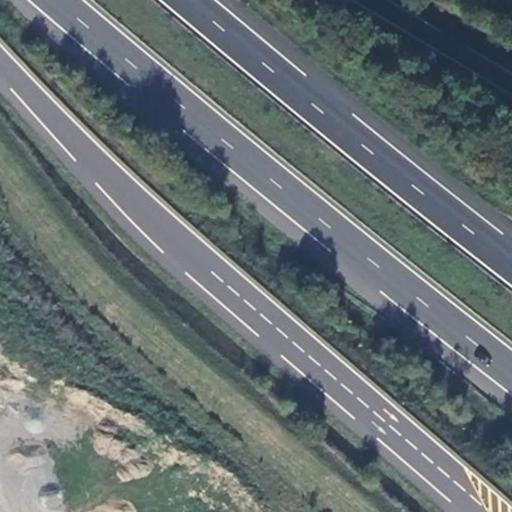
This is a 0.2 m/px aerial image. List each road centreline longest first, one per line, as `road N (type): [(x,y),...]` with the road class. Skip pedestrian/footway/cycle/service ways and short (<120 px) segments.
road 1 (trunk): [(0,63),(128,196),(488,511)]
road 2 (trunk): [(53,0),(511,373)]
road 3 (trunk): [(511,265),(184,0)]
road 4 (trunk): [(511,86),(363,0)]
